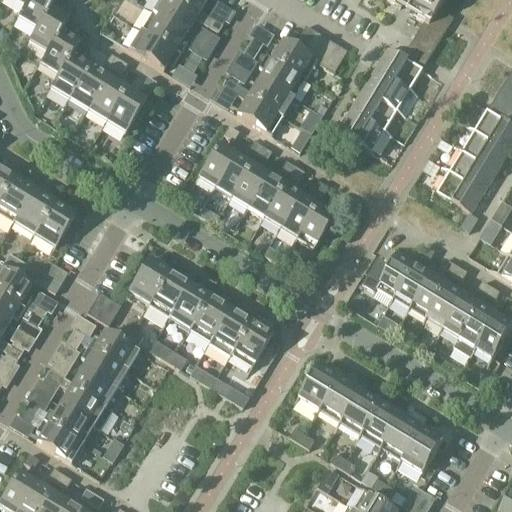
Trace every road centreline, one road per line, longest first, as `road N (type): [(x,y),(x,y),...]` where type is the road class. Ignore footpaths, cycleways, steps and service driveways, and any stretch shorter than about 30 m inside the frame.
road 1 (residential): [(502,427),(138,206)]
road 2 (residential): [(0,429),(138,206)]
road 3 (residential): [(198,105),(364,204)]
road 4 (residential): [(138,206),(17,129),(0,91)]
road 5 (residential): [(198,105),(95,40),(81,0)]
road 6 (residential): [(129,511),(0,436)]
road 7 (residential): [(402,226),(511,292)]
road 8 (residential): [(198,105),(265,0)]
